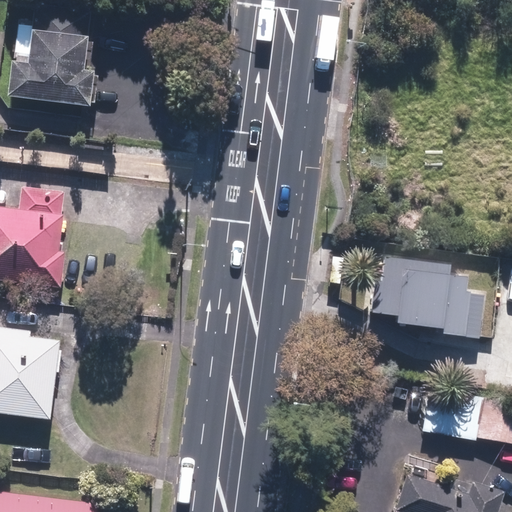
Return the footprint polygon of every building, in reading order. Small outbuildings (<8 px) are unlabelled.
[(100,70),(91,69),(94,36),(91,36),(94,10),(38,4),(36,21),(22,19),(13,96),(86,105),(96,106),(100,70)] [(24,188),(23,206),(0,203),(0,276),(59,283),(66,219),(69,192),(24,188)] [(467,277),(449,275),(450,263),(386,255),(383,280),(376,279),(372,312),(399,315),(398,323),(443,329),(443,333),(479,338),(485,295),(465,292),(467,277)] [(0,411),(54,418),(63,339),(34,336),(35,330),(0,325),(0,411)] [(511,400),(429,391),(425,431),(511,441),(511,400)] [(500,511),(506,494),(475,483),(471,493),(413,474),(402,507),(417,511),(500,511)]
